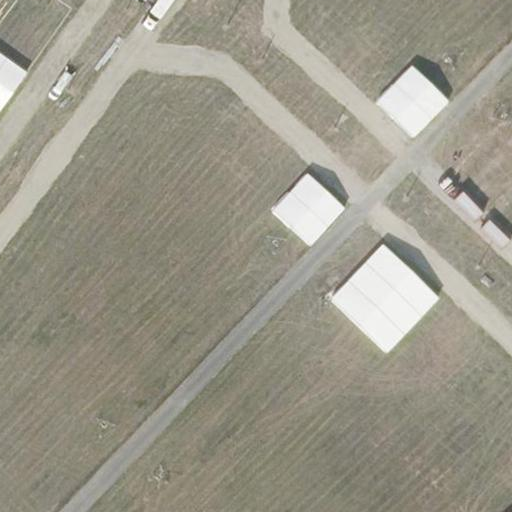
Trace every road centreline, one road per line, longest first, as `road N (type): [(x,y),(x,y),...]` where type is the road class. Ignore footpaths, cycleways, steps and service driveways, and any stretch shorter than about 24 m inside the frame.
road 1 (track): [(0,237),(136,52),(223,58),(511,335)]
road 2 (track): [(75,511),(511,52)]
road 3 (track): [(279,0),(280,30),(511,251)]
road 4 (track): [(101,0),(0,145)]
